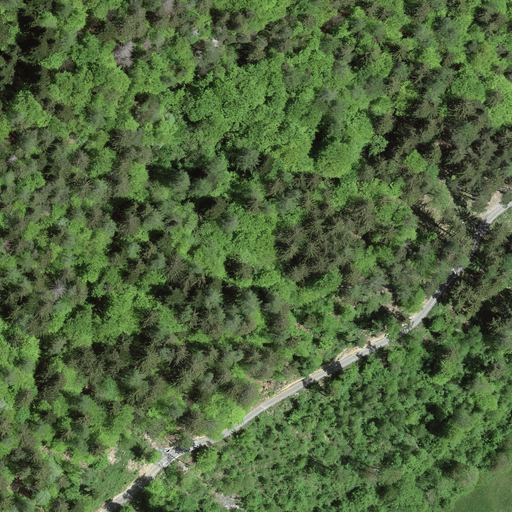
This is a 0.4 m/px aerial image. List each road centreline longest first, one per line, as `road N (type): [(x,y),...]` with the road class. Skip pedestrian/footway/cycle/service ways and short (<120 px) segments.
road 1 (track): [(0,457),(24,411),(29,355),(100,268),(111,218),(155,138),(174,83),(221,37),(226,0)]
road 2 (track): [(511,201),(483,225),(463,268),(413,325),(212,441),(171,453),(111,511)]
